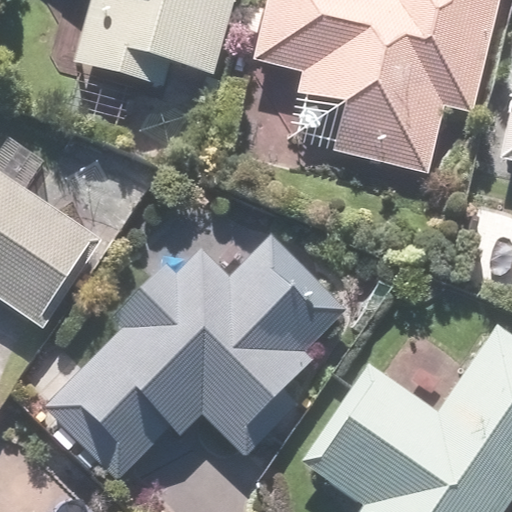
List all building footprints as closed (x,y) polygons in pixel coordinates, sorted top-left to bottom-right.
[(204,82),(225,0),(79,0),(61,70),(152,94),(158,69),(204,82)] [(466,117),(489,0),(255,0),(241,70),(291,80),(277,147),(426,177),(439,112),(466,117)] [(511,74),(504,73),(489,171),(511,174),(511,74)] [(5,137),(0,144),(0,315),(30,335),(87,249),(14,201),(40,161),(5,137)] [(148,274),(101,315),(114,330),(70,368),(57,353),(23,383),(37,400),(113,487),(161,444),(169,453),(195,430),(215,452),(306,373),(289,354),(336,313),(267,234),(204,289),(185,267),(161,288),(148,274)] [(501,511),(511,496),(511,350),(482,330),(424,418),(357,374),(292,472),(351,511),(501,511)]
